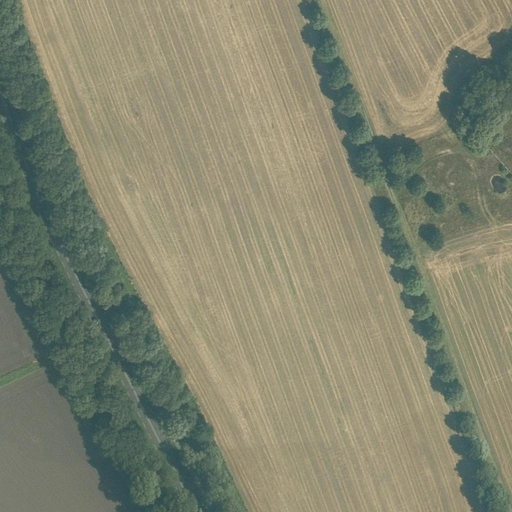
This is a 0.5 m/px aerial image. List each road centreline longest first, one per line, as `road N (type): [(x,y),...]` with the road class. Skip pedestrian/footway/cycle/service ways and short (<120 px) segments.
road 1 (track): [(504,511),(319,0)]
road 2 (primary): [(194,511),(64,253),(0,92)]
